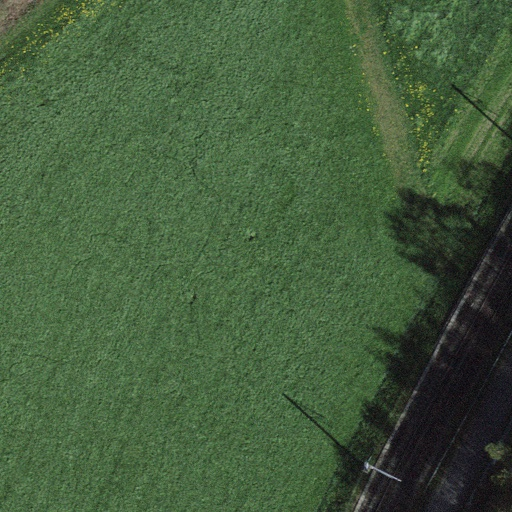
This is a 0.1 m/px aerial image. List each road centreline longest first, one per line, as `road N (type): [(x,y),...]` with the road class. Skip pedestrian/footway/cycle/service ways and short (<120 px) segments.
road 1 (track): [(397,313),(347,0)]
road 2 (track): [(429,511),(445,470),(511,363)]
